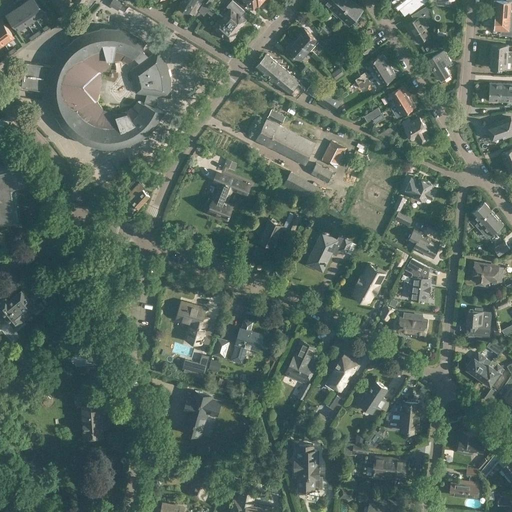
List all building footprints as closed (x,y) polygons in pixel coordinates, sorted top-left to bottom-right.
[(36,0),(27,0),(24,2),(36,18),(45,12),(36,0)] [(72,3),(71,0),(51,0),(52,7),(58,6),(60,13),(68,11),(67,4),(72,3)] [(111,0),(109,4),(118,10),(123,3),(118,0),(111,0)] [(198,0),(179,0),(177,5),(188,11),(188,12),(193,15),(193,13),(195,15),(203,2),(198,0)] [(210,5),(204,0),(199,10),(204,14),(207,11),(211,6),(210,5)] [(258,6),(262,0),(243,0),(254,9),(257,5),(258,6)] [(320,0),(349,26),(364,9),(353,0),(320,0)] [(390,0),(398,10),(399,9),(401,12),(406,7),(405,5),(409,2),(411,4),(415,0),(390,0)] [(495,14),(511,15),(511,0),(510,0),(493,0),(493,5),(496,5),(495,14)] [(24,2),(16,8),(27,24),(36,18),(24,2)] [(430,10),(429,3),(419,9),(423,15),(430,10)] [(223,17),(211,6),(207,11),(217,20),(213,25),(230,40),(237,32),(236,31),(227,24),(229,22),(223,17)] [(16,8),(7,14),(18,30),(27,24),(16,8)] [(236,31),(246,19),(238,12),(237,13),(231,8),(223,17),(229,22),(227,24),(236,31)] [(491,27),(494,28),(503,29),(502,34),(511,34),(511,14),(511,15),(495,14),(495,21),(492,21),(491,27)] [(426,27),(419,16),(407,24),(413,34),(414,33),(418,41),(429,34),(425,27),(426,27)] [(1,20),(0,20),(0,37),(4,43),(13,37),(1,20)] [(168,68),(169,67),(166,61),(163,55),(159,48),(148,56),(141,48),(147,40),(144,38),(143,38),(142,37),(140,35),(136,33),(133,32),(133,31),(131,30),(128,29),(121,27),(117,27),(116,27),(115,27),(105,27),(104,26),(100,27),(99,27),(96,28),(92,29),(88,30),(87,30),(84,32),(80,33),(76,36),(73,38),(72,39),(69,42),(68,43),(66,44),(64,47),(63,47),(61,49),(60,50),(60,52),(58,55),(52,65),(25,61),(21,87),(48,91),(50,96),(52,106),(52,107),(53,111),(54,112),(56,114),(57,117),(58,119),(60,122),(60,123),(62,125),(64,127),(69,132),(71,135),(72,135),(76,137),(79,139),(82,141),(83,142),(86,143),(87,143),(90,144),(93,145),(95,145),(99,146),(99,147),(104,147),(115,147),(116,146),(119,146),(125,145),(128,144),(129,144),(132,143),(133,142),(135,141),(138,139),(141,138),(143,136),(144,136),(148,133),(150,132),(154,127),(156,125),(156,124),(158,121),(161,117),(162,114),(163,114),(165,111),(155,106),(158,96),(171,98),(171,90),(171,83),(171,80),(171,76),(170,76),(169,72),(168,68)] [(326,36),(329,32),(322,26),(319,29),(326,36)] [(304,27),(295,37),(310,50),(319,40),(304,27)] [(446,44),(446,35),(436,34),(435,42),(446,44)] [(310,50),(295,37),(286,48),(301,61),(310,50)] [(324,37),(320,42),(325,47),(329,42),(324,37)] [(375,47),(370,40),(360,47),(365,55),(375,47)] [(491,43),(490,55),(511,56),(511,50),(508,50),(509,44),(491,43)] [(444,49),(428,58),(441,79),(450,74),(445,65),(451,61),(444,49)] [(290,92),(297,98),(305,89),(298,83),(300,81),(267,53),(255,67),(272,81),(273,83),(289,93),(290,92)] [(358,83),(389,64),(382,53),(366,63),(371,72),(368,74),(366,70),(360,74),(361,75),(355,79),(358,83)] [(511,56),(490,55),(489,67),(507,68),(508,62),(511,62),(511,56)] [(299,66),(304,71),(308,66),(303,61),(299,66)] [(396,75),(389,64),(358,83),(361,88),(364,86),(365,87),(376,80),(380,85),(396,75)] [(308,66),(304,71),(303,72),(308,77),(313,71),(308,66)] [(332,73),(337,80),(345,74),(340,67),(332,73)] [(489,81),(489,100),(506,101),(507,82),(489,81)] [(311,82),(305,90),(316,98),(322,90),(311,82)] [(410,95),(403,84),(384,95),(388,102),(390,101),(393,105),(410,95)] [(328,108),(336,96),(326,90),(318,101),(328,108)] [(280,97),(275,94),(272,100),(277,103),(280,97)] [(410,95),(393,105),(392,105),(395,109),(397,108),(401,115),(416,106),(410,95)] [(336,96),(328,108),(333,111),(341,100),(336,96)] [(294,113),(298,106),(287,101),(284,108),(294,113)] [(372,118),(381,112),(378,107),(364,115),(367,121),(372,118)] [(280,123),(281,123),(285,115),(272,108),(267,116),(269,117),(280,123)] [(381,112),(372,118),(375,123),(384,117),(381,112)] [(402,123),(412,140),(417,137),(420,141),(429,136),(426,132),(428,130),(426,127),(425,124),(424,124),(419,116),(411,121),(408,117),(402,121),(403,122),(402,123)] [(486,128),(490,138),(492,138),(493,140),(502,137),(503,138),(511,135),(511,133),(511,119),(511,116),(487,124),(488,126),(486,128)] [(280,123),(269,117),(269,119),(267,118),(256,139),(305,164),(316,143),(279,125),(280,123)] [(326,123),(320,120),(317,125),(323,128),(326,123)] [(345,150),(330,142),(323,156),(338,164),(345,150)] [(505,162),(511,159),(511,148),(501,153),(502,155),(502,156),(503,159),(504,159),(505,162)] [(124,169),(132,163),(128,155),(119,161),(124,169)] [(227,158),(224,163),(230,166),(232,160),(227,158)] [(316,162),(311,172),(328,181),(333,171),(316,162)] [(0,222),(0,223),(16,221),(16,220),(12,220),(12,208),(17,205),(17,204),(16,205),(13,190),(13,185),(23,178),(26,181),(19,167),(12,167),(12,165),(4,166),(0,167),(0,222)] [(315,203),(323,188),(291,170),(287,177),(283,175),(279,182),(283,184),(315,203)] [(217,171),(213,181),(220,184),(215,197),(214,196),(208,212),(227,219),(233,204),(227,202),(232,189),(246,195),(250,185),(217,171)] [(404,191),(425,201),(427,197),(432,199),(436,190),(432,188),(433,184),(431,183),(430,182),(428,180),(426,181),(418,177),(417,179),(411,176),(404,191)] [(125,188),(131,182),(127,178),(118,187),(113,192),(112,191),(108,196),(108,195),(104,199),(106,201),(110,197),(111,198),(113,196),(115,194),(117,196),(121,191),(122,192),(125,188)] [(138,183),(130,193),(143,204),(149,197),(140,189),(142,187),(138,183)] [(143,204),(130,193),(122,202),(126,205),(129,203),(138,210),(143,204)] [(393,207),(400,210),(406,197),(399,194),(393,207)] [(110,197),(106,202),(111,205),(117,199),(113,196),(111,198),(110,197)] [(488,235),(491,234),(503,224),(484,202),(469,216),(473,222),(477,219),(484,227),(483,229),(488,235)] [(306,214),(311,217),(315,209),(309,206),(306,214)] [(322,212),(316,209),(312,216),(317,219),(322,212)] [(413,217),(398,210),(394,218),(409,225),(413,217)] [(283,226),(283,225),(269,218),(259,239),(263,241),(262,242),(269,245),(270,244),(273,246),(282,228),(285,230),(292,234),(301,215),(294,212),(286,227),(283,226)] [(413,247),(433,258),(440,245),(421,235),(423,231),(414,227),(409,237),(416,241),(413,247)] [(322,231),(306,263),(323,272),(332,253),(336,255),(339,249),(346,253),(352,240),(344,236),(344,238),(339,235),(337,238),(322,231)] [(499,255),(511,248),(505,240),(494,247),(499,255)] [(398,255),(394,262),(401,266),(404,260),(405,260),(408,254),(403,251),(400,256),(398,255)] [(411,275),(408,298),(428,301),(431,277),(420,276),(420,273),(424,266),(412,259),(407,267),(414,271),(413,275),(411,275)] [(497,280),(501,281),(504,267),(474,262),(472,277),(474,277),(473,279),(477,279),(478,282),(484,283),(485,281),(488,282),(489,279),(497,280)] [(362,287),(358,284),(352,295),(367,303),(383,274),(369,265),(362,278),(366,280),(362,287)] [(8,300),(5,298),(0,302),(0,309),(15,327),(24,320),(21,317),(34,306),(21,290),(13,297),(12,297),(8,300)] [(498,310),(511,303),(507,295),(494,301),(498,310)] [(395,306),(398,300),(392,297),(389,304),(395,306)] [(204,308),(181,302),(176,318),(191,322),(187,335),(196,337),(204,308)] [(379,316),(388,320),(394,309),(386,305),(379,316)] [(467,311),(466,313),(466,315),(466,317),(468,318),(467,323),(469,323),(469,327),(467,327),(466,334),(489,336),(490,329),(483,328),(484,318),(482,318),(483,311),(468,309),(468,310),(467,311)] [(398,331),(426,335),(428,318),(422,318),(423,313),(404,311),(403,316),(400,315),(398,331)] [(241,328),(240,328),(231,360),(241,363),(246,345),(258,348),(262,334),(249,330),(251,322),(244,320),(241,328)] [(229,340),(216,337),(211,353),(225,357),(229,340)] [(293,355),(285,372),(288,374),(288,375),(302,382),(302,381),(305,382),(313,364),(310,363),(313,357),(317,347),(300,339),(296,348),(297,349),(294,355),(293,355)] [(499,354),(505,349),(497,340),(489,341),(487,345),(499,354)] [(483,361),(486,357),(478,351),(475,356),(466,368),(479,377),(487,365),(483,361)] [(326,380),(341,390),(359,362),(344,352),(332,370),(333,370),(326,380)] [(200,362),(187,359),(185,367),(198,370),(200,362)] [(208,368),(219,371),(221,362),(211,359),(208,368)] [(488,363),(487,365),(479,377),(483,380),(483,382),(489,386),(491,383),(494,385),(502,373),(500,371),(503,367),(492,359),(489,363),(488,363)] [(96,373),(96,380),(110,379),(109,372),(109,371),(109,369),(97,370),(97,372),(96,373)] [(511,401),(511,376),(510,375),(504,385),(508,388),(503,396),(511,401)] [(383,395),(388,387),(375,378),(366,392),(362,389),(355,401),(372,412),(377,405),(381,408),(387,398),(383,395)] [(297,397),(303,400),(313,382),(307,379),(297,397)] [(202,436),(208,413),(218,416),(222,400),(213,397),(214,395),(194,389),(192,396),(187,395),(183,411),(187,412),(182,430),(202,436)] [(85,438),(104,436),(104,429),(108,428),(107,420),(103,421),(103,414),(105,414),(104,397),(97,397),(97,392),(92,393),(93,397),(82,398),(85,438)] [(345,399),(337,394),(329,406),(337,411),(345,399)] [(415,429),(418,401),(400,399),(400,401),(397,401),(393,405),(393,410),(399,410),(398,428),(415,429)] [(326,427),(331,419),(319,411),(314,420),(326,427)] [(292,422),(305,429),(309,423),(296,416),(292,422)] [(375,446),(383,435),(373,428),(365,440),(364,444),(375,446)] [(492,437),(500,443),(504,437),(496,431),(492,437)] [(238,434),(228,432),(225,443),(234,445),(238,434)] [(459,436),(457,449),(472,451),(473,448),(482,450),(484,440),(475,438),(475,435),(460,432),(459,436)] [(357,433),(355,444),(363,445),(364,434),(357,433)] [(295,455),(294,455),(294,472),(294,477),(297,477),(298,489),(315,489),(315,477),(320,477),(320,463),(318,463),(318,448),(314,448),(314,443),(297,443),(297,448),(295,448),(295,455)] [(354,444),(353,448),(353,451),(368,452),(368,446),(354,444)] [(502,458),(497,454),(489,463),(496,468),(500,463),(502,466),(500,467),(511,481),(511,457),(511,458),(507,454),(502,458)] [(372,477),(385,479),(385,474),(404,476),(406,459),(375,455),(372,477)] [(477,465),(480,468),(488,460),(484,457),(477,465)] [(486,474),(492,467),(487,462),(481,469),(486,474)] [(477,468),(466,467),(466,474),(477,475),(477,468)] [(199,468),(196,476),(199,477),(194,489),(197,491),(194,496),(203,500),(206,493),(209,495),(217,477),(211,475),(211,474),(199,468)] [(241,489),(240,489),(236,511),(241,511),(267,511),(268,510),(252,507),(256,482),(242,480),(241,489)] [(231,493),(235,484),(227,481),(223,489),(231,493)] [(464,483),(451,482),(449,494),(476,496),(477,482),(464,481),(464,483)] [(352,498),(353,487),(341,485),(340,497),(352,498)] [(511,511),(511,496),(498,496),(498,504),(508,504),(508,511),(511,511)] [(369,497),(368,506),(364,506),(363,511),(393,511),(394,510),(400,511),(401,501),(393,499),(379,497),(379,498),(369,497)] [(183,511),(184,507),(163,502),(162,507),(160,508),(159,510),(158,511),(183,511)]
